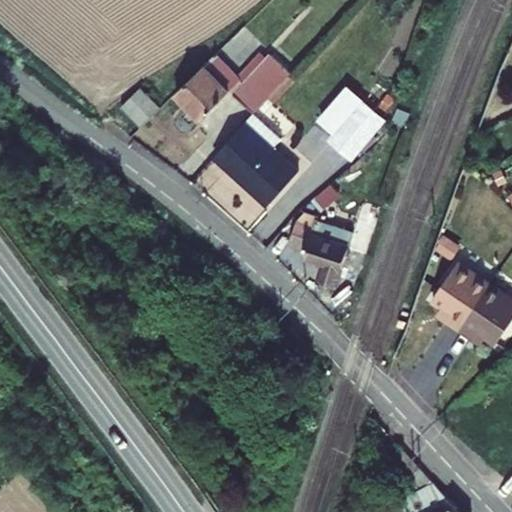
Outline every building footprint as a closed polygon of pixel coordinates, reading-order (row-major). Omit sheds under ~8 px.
[(231,89),(255,112),(292,71),(273,53),(264,63),(258,58),(239,77),(217,53),(177,91),(202,117),(231,89)] [(142,88),(123,106),(141,125),(160,106),(142,88)] [(354,157),(386,119),(363,99),(331,137),(354,157)] [(269,203),(299,170),(274,147),(283,137),(255,112),(216,156),(269,203)] [(318,217),(303,213),(296,229),(295,235),(311,240),(310,244),(330,250),(326,262),(343,268),(353,234),(317,222),(318,217)] [(459,324),(492,278),(460,256),(432,295),(451,308),(446,315),(459,324)] [(511,292),(492,278),(459,324),(472,333),(477,327),(496,339),(511,316),(511,292)] [(421,467),(403,447),(397,453),(415,472),(421,467)] [(403,499),(409,511),(461,511),(421,467),(415,472),(409,477),(420,490),(403,499)]
